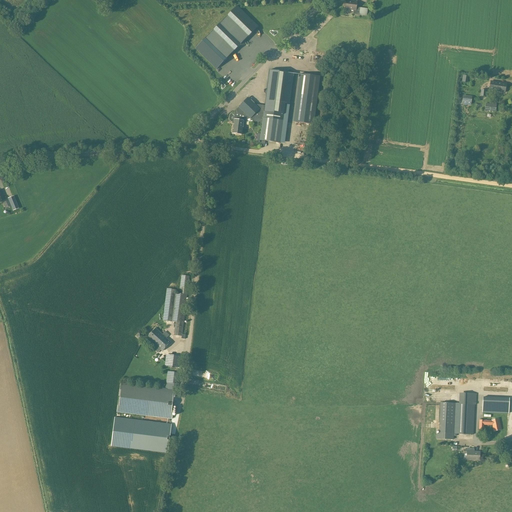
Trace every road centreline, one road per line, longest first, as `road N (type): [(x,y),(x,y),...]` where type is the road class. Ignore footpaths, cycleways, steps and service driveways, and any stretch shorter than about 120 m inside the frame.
road 1 (unclassified): [(177,419),(212,145)]
road 2 (track): [(308,158),(511,186)]
road 3 (unclassified): [(0,165),(165,149),(190,138)]
road 4 (unclassified): [(190,138),(318,0)]
